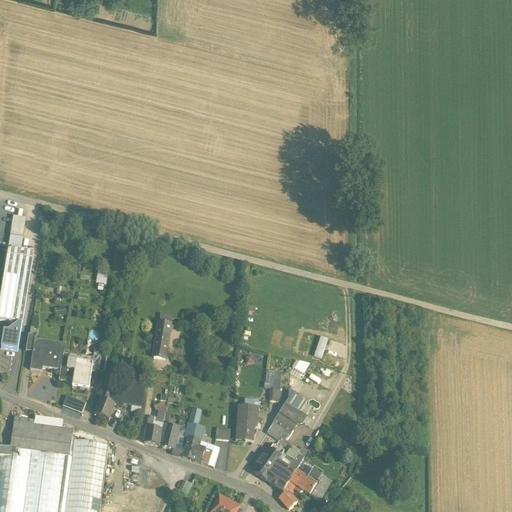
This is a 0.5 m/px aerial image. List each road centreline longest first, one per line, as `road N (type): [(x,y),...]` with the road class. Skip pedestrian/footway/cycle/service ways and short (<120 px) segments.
road 1 (track): [(0,196),(511,327)]
road 2 (residential): [(0,395),(239,484),(282,511)]
